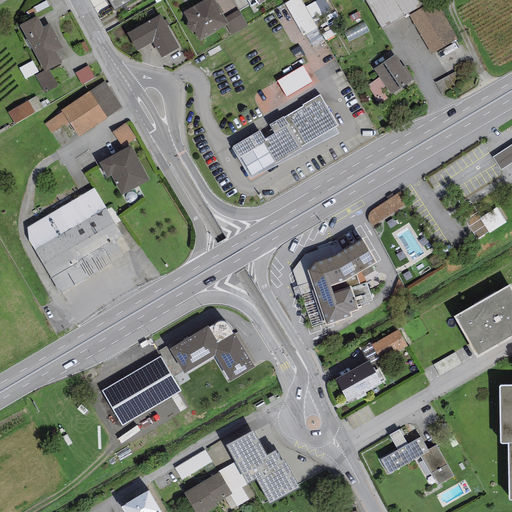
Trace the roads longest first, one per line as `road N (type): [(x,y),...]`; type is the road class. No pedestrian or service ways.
road 1 (primary): [(270,242),(511,100)]
road 2 (primary): [(511,80),(305,201)]
road 3 (primary): [(183,274),(0,382)]
road 4 (unclassified): [(134,95),(142,131),(199,226),(198,253),(183,274)]
road 5 (primary): [(0,400),(164,304)]
road 6 (residential): [(164,304),(219,298),(248,309),(298,397)]
road 7 (unclassified): [(305,201),(248,215),(222,208),(174,130)]
road 8 (residential): [(322,401),(264,287),(270,242)]
road 9 (unclassified): [(158,136),(241,271)]
road 10 (primary): [(305,201),(183,274)]
road 11 (primary): [(164,304),(270,242)]
